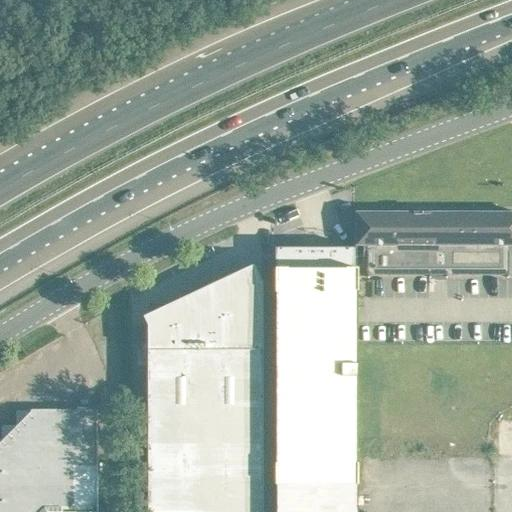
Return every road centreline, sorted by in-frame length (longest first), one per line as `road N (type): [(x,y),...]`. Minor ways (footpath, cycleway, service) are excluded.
road 1 (motorway): [(0,253),(243,122),(511,14)]
road 2 (unclassified): [(0,339),(104,273),(280,191),(511,107)]
road 3 (motorway): [(398,0),(234,68),(0,192)]
